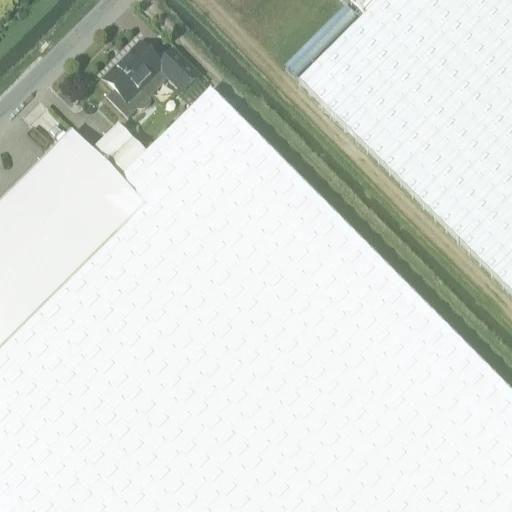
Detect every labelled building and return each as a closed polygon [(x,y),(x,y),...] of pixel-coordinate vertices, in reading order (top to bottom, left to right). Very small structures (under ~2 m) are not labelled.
[(511,0),(384,0),(362,22),(299,85),(511,298),(511,0)] [(341,0),(355,13),(362,22),(384,0),(341,0)] [(174,53),(159,68),(139,48),(103,83),(115,94),(105,103),(127,123),(137,113),(138,114),(141,114),(144,114),(147,112),(149,109),(150,106),(150,104),(150,100),(166,84),(182,99),(202,80),(174,53)] [(146,159),(119,186),(149,217),(0,364),(0,511),(511,511),(511,398),(210,93),(146,159)] [(119,186),(146,159),(119,131),(115,135),(116,136),(109,143),(108,142),(103,147),(103,148),(96,156),(95,155),(92,158),(119,186)] [(0,364),(149,217),(119,186),(92,158),(71,138),(70,139),(71,140),(58,152),(46,164),(35,176),(34,175),(0,208),(0,364)]
